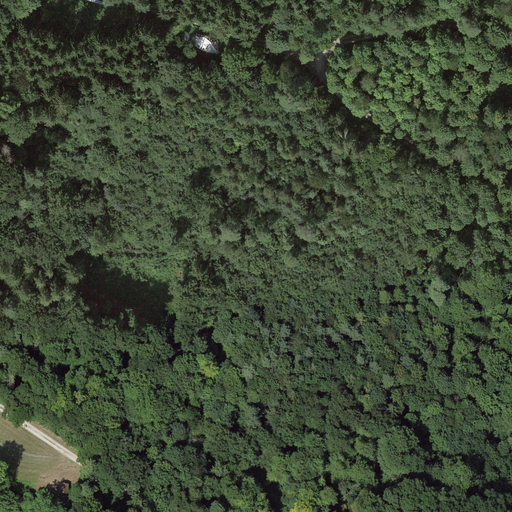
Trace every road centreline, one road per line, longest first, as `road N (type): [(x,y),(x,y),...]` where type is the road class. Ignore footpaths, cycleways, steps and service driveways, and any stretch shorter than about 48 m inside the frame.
road 1 (track): [(511,172),(448,161),(400,138),(272,46),(122,0)]
road 2 (track): [(325,80),(328,49),(405,27),(462,23),(511,46)]
road 3 (track): [(0,407),(156,511)]
